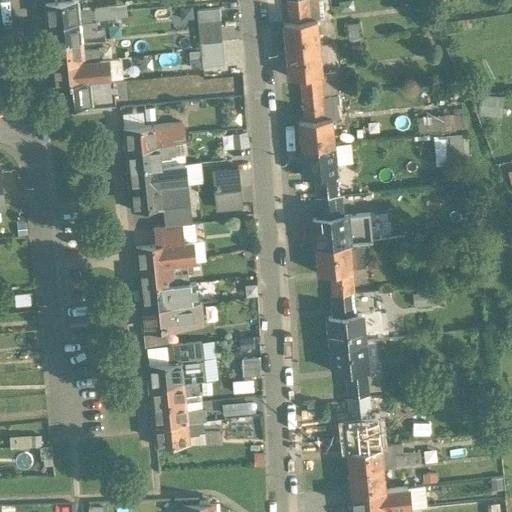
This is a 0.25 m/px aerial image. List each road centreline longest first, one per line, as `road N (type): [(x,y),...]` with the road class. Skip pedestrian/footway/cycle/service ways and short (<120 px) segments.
road 1 (residential): [(279,511),(252,0)]
road 2 (residential): [(30,127),(71,440)]
road 3 (residential): [(20,0),(30,127)]
